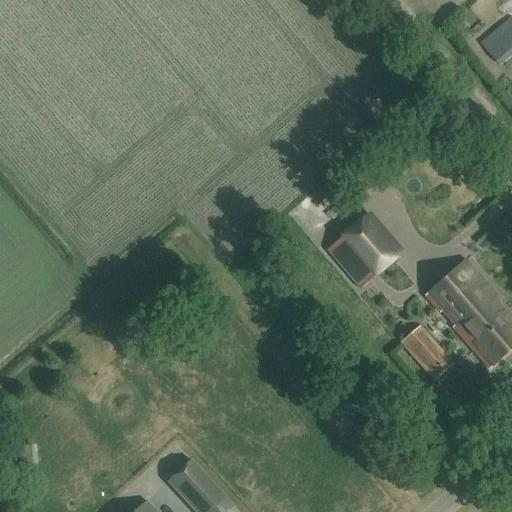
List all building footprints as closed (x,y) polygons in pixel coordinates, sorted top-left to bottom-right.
[(500,66),(511,56),(511,27),(487,49),(500,66)] [(358,290),(394,260),(363,223),(328,252),(358,290)] [(488,368),(511,347),(511,323),(498,307),(496,297),(465,261),(424,295),(488,368)] [(442,354),(419,328),(400,344),(434,382),(451,367),(440,356),(442,354)] [(167,483),(194,511),(227,511),(233,507),(191,461),(167,483)] [(155,511),(146,502),(135,511),(155,511)]
